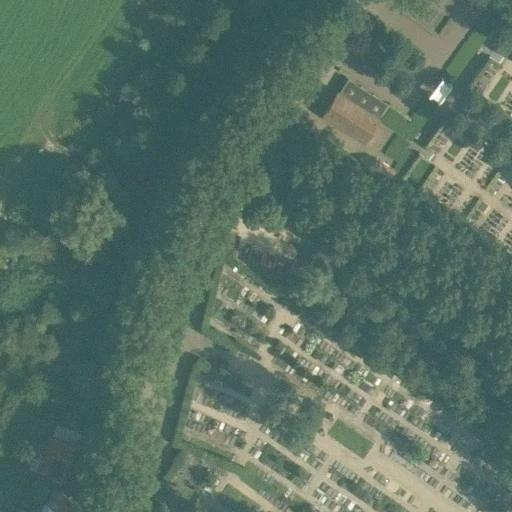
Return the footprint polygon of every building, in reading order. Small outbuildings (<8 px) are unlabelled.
[(422,19),(439,25),(444,11),(427,5),(422,19)] [(442,77),(439,76),(427,94),(429,96),(433,95),(437,98),(437,101),(439,103),(453,84),(450,82),(447,83),(443,80),(442,77)] [(339,92),(337,91),(322,115),(363,141),(378,118),(339,92)] [(393,169),(376,158),(368,169),(386,180),(391,173),(393,169)] [(42,469),(62,476),(73,447),(53,439),(42,469)] [(55,487),(39,511),(82,511),(85,507),(55,487)]
